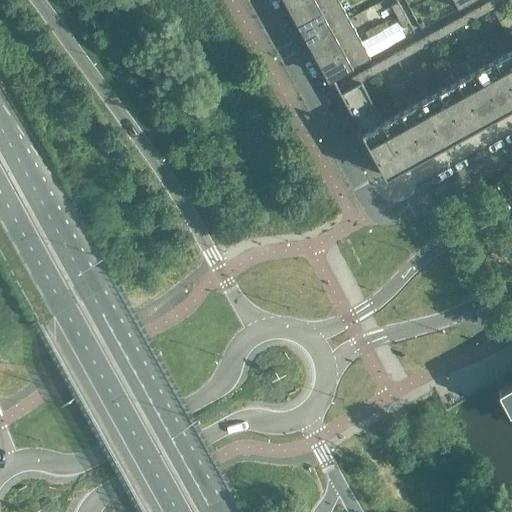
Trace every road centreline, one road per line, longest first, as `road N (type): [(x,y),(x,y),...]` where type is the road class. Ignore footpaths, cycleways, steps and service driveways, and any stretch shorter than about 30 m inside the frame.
road 1 (trunk): [(212,511),(0,124)]
road 2 (trunk): [(271,328),(240,303),(187,208),(37,0)]
road 3 (residential): [(257,0),(381,213),(404,212),(511,153)]
road 4 (trunk): [(0,190),(176,511)]
road 5 (secondary): [(271,328),(243,342),(203,398),(94,458),(30,459),(2,470)]
road 6 (secondary): [(89,511),(109,489),(230,423),(285,422),(312,410)]
road 7 (secondary): [(511,204),(430,251),(348,320),(298,331)]
road 8 (secondary): [(326,378),(362,344),(470,307)]
